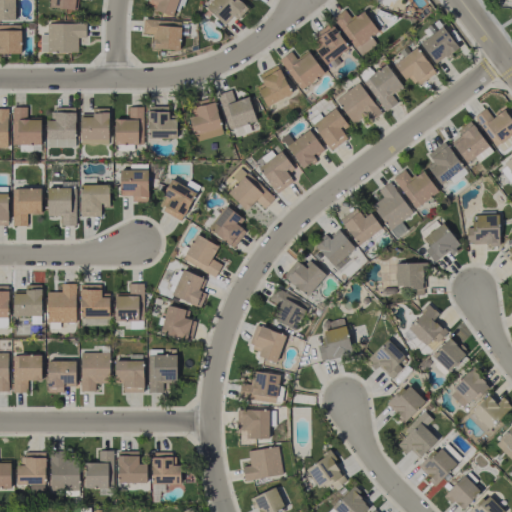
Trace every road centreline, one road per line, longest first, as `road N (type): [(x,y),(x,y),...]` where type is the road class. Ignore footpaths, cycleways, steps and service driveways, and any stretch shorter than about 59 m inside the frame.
road 1 (tertiary): [(505,55),(282,229),(246,280),(220,346),(210,422),(225,511)]
road 2 (residential): [(0,78),(165,78),(204,70),(239,53),(296,0)]
road 3 (tertiary): [(0,422),(210,422)]
road 4 (residential): [(0,254),(101,254),(138,243)]
road 5 (residential): [(347,399),(365,450),(421,511)]
